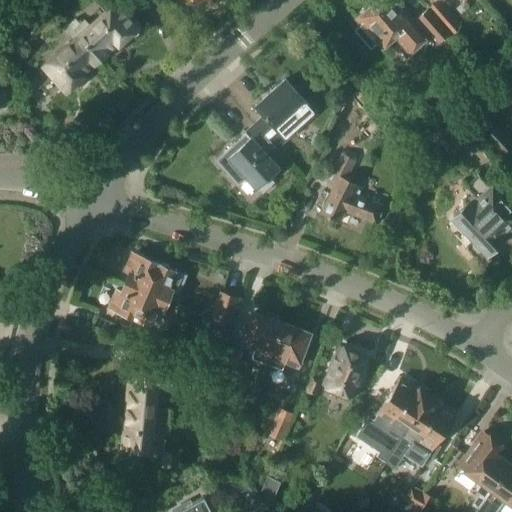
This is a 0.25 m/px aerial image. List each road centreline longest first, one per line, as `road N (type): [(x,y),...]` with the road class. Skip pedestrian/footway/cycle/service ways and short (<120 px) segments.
road 1 (residential): [(93,198),(276,256),(471,337)]
road 2 (residential): [(38,511),(30,367),(42,311),(93,198)]
road 3 (residential): [(93,198),(170,103),(287,0)]
